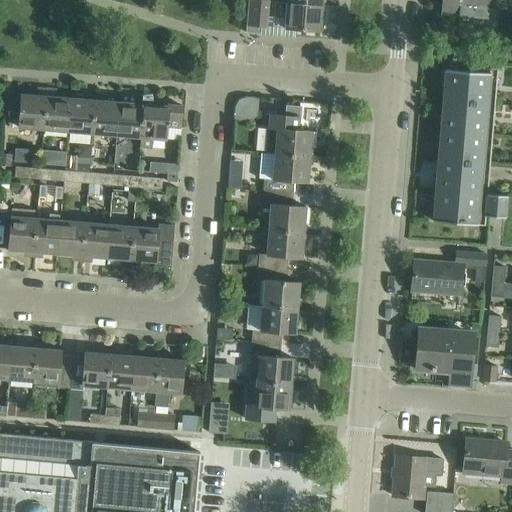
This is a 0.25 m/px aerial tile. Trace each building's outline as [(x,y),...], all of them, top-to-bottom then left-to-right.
[(249,0),(247,25),(266,27),(268,1),(259,0),(258,0),(249,0)] [(442,0),(441,14),(461,16),(461,15),(487,18),(487,11),(489,11),(489,0),(442,0)] [(320,31),(322,5),(286,2),(284,28),(320,31)] [(505,217),(505,211),(506,196),(507,195),(487,194),(497,69),(474,67),(474,71),(471,71),(445,69),(432,221),(484,225),(485,215),(505,217)] [(11,93),(9,115),(18,116),(17,129),(43,131),(46,94),(37,93),(37,95),(11,93)] [(46,94),(43,131),(68,133),(71,98),(56,97),(56,95),(46,94)] [(71,98),(68,133),(92,135),(95,98),(86,97),(86,100),(71,98)] [(234,119),(251,121),(257,115),(258,98),(246,97),(239,100),(235,106),(234,119)] [(95,98),(92,135),(116,137),(119,102),(105,101),(105,99),(95,98)] [(119,102),(116,137),(140,139),(139,148),(140,148),(144,102),(134,102),(134,104),(119,102)] [(144,102),(140,148),(152,149),(152,139),(166,140),(179,141),(180,128),(182,106),(169,105),(169,106),(155,105),(155,103),(144,102)] [(265,152),(275,153),(310,156),(312,132),(297,130),(299,108),(287,107),(286,117),(271,116),(270,127),(267,127),(265,152)] [(78,156),(78,157),(90,158),(91,146),(79,145),(78,156)] [(15,148),(14,161),(31,162),(31,149),(15,148)] [(52,151),(51,165),(65,166),(65,162),(66,155),(66,152),(52,151)] [(0,153),(0,165),(11,166),(12,155),(0,153)] [(264,178),(263,190),(293,193),(293,181),(307,182),(310,156),(275,153),(272,179),(264,178)] [(14,177),(27,178),(28,168),(15,167),(14,177)] [(28,168),(27,178),(39,179),(40,169),(28,168)] [(40,169),(39,179),(52,180),(52,170),(40,169)] [(52,170),(52,180),(64,181),(64,171),(52,170)] [(64,181),(76,182),(77,172),(64,171),(64,181)] [(77,172),(76,182),(88,183),(89,178),(89,173),(77,172)] [(89,178),(88,183),(89,184),(100,184),(101,175),(101,174),(89,173),(89,178)] [(168,173),(167,182),(176,182),(176,173),(168,173)] [(101,175),(100,184),(112,185),(113,175),(101,174),(101,175)] [(113,175),(112,185),(125,186),(126,176),(113,175)] [(229,175),(228,188),(243,189),(244,177),(229,175)] [(126,176),(125,186),(136,187),(138,177),(126,176)] [(138,177),(136,187),(148,188),(150,178),(138,177)] [(0,178),(0,186),(10,187),(10,178),(0,178)] [(150,178),(148,188),(162,189),(162,179),(150,178)] [(89,184),(88,194),(99,195),(100,184),(89,184)] [(269,204),(267,229),(303,232),(305,207),(291,206),(293,193),(263,190),(262,204),(269,204)] [(24,253),(33,254),(36,217),(11,215),(8,250),(24,251),(24,253)] [(36,217),(33,254),(43,255),(43,253),(58,254),(61,220),(36,217)] [(61,220),(58,254),(72,255),(72,258),(82,258),(85,222),(61,220)] [(85,222),(82,258),(90,259),(91,257),(106,258),(109,224),(85,222)] [(109,224),(106,258),(121,259),(121,262),(130,263),(133,226),(109,224)] [(133,226),(130,263),(140,263),(140,261),(154,262),(154,267),(164,268),(164,271),(170,272),(174,225),(158,224),(158,228),(133,226)] [(257,265),(257,267),(287,269),(288,257),(301,258),(303,232),(267,229),(265,254),(258,254),(258,255),(250,254),(250,264),(257,265)] [(475,281),(484,282),(486,254),(456,252),(455,263),(413,259),(410,292),(462,296),(464,268),(476,269),(475,281)] [(493,266),(491,283),(504,284),(505,267),(493,266)] [(263,280),(261,305),(297,307),(299,283),(286,282),(287,269),(257,267),(256,280),(263,280)] [(491,283),(490,297),(502,299),(504,284),(491,283)] [(252,330),(251,342),(280,345),(281,332),(295,333),(297,307),(261,305),(259,330),(252,330)] [(489,316),(487,332),(499,333),(501,317),(489,316)] [(217,328),(217,339),(232,340),(233,329),(217,328)] [(467,384),(471,336),(420,331),(419,343),(423,344),(421,367),(453,370),(452,383),(467,384)] [(487,332),(486,347),(498,348),(499,333),(487,332)] [(249,380),(255,381),(291,384),(293,359),(279,358),(280,345),(251,342),(250,356),(251,356),(249,380)] [(0,379),(9,380),(12,346),(0,345),(0,379)] [(12,346),(9,380),(33,382),(36,346),(27,345),(27,348),(12,346)] [(36,346),(33,382),(57,384),(57,388),(70,389),(72,357),(60,356),(61,350),(46,349),(46,347),(36,346)] [(72,357),(70,389),(83,390),(83,387),(107,389),(110,352),(100,351),(100,353),(85,352),(84,358),(72,357)] [(110,352),(107,389),(131,391),(134,356),(119,355),(119,353),(110,352)] [(134,356),(131,391),(156,393),(159,355),(149,355),(148,357),(134,356)] [(159,355),(156,393),(155,407),(168,408),(169,394),(181,395),(183,360),(168,359),(168,356),(159,355)] [(214,363),(213,377),(224,378),(225,364),(214,363)] [(484,365),(483,381),(495,382),(496,366),(484,365)] [(246,405),(245,419),(274,421),(275,408),(289,409),(291,384),(255,381),(253,406),(246,405)] [(15,417),(30,418),(31,409),(16,408),(15,417)] [(31,409),(30,418),(46,420),(46,411),(31,409)] [(139,413),(138,427),(153,428),(154,414),(139,413)] [(90,414),(89,423),(104,424),(105,415),(90,414)] [(154,414),(153,428),(173,430),(174,416),(154,414)] [(105,415),(104,424),(119,425),(120,417),(105,415)] [(178,423),(178,430),(185,431),(196,431),(200,432),(200,417),(197,417),(197,416),(183,415),(182,423),(178,423)] [(208,423),(207,432),(227,434),(228,425),(208,423)] [(0,511),(193,511),(200,451),(93,442),(93,441),(0,432),(0,511)] [(511,483),(511,452),(505,451),(505,443),(466,440),(463,473),(502,476),(501,483),(511,483)] [(422,499),(423,486),(434,487),(435,475),(441,476),(442,459),(396,455),(392,496),(422,499)] [(426,491),(426,499),(424,511),(451,511),(453,494),(426,491)]
